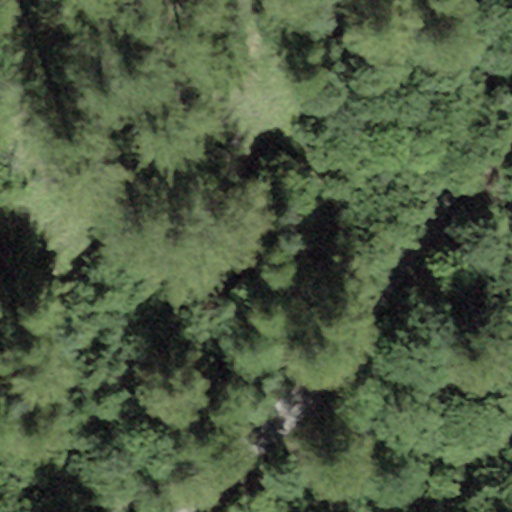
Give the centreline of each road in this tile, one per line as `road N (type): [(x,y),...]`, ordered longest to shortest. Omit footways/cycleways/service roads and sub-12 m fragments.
road 1 (track): [(174,511),(319,377),(511,114)]
road 2 (track): [(338,0),(299,310),(270,396),(277,416)]
